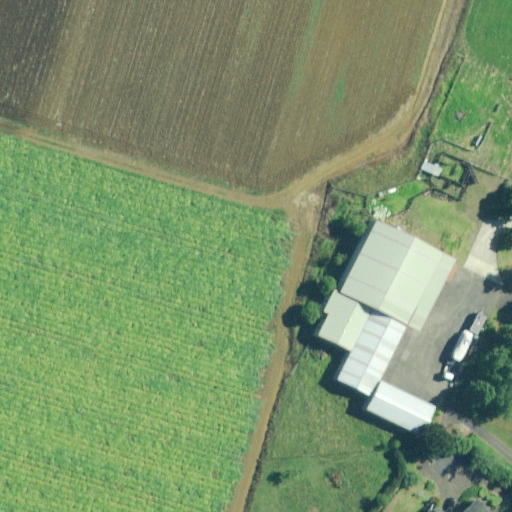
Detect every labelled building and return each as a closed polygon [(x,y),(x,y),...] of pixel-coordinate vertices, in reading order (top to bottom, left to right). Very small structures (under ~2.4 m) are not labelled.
[(439,171),(422,164),(419,170),(437,178),(439,171)] [(362,234),(327,304),(359,320),(404,342),(439,271),(362,234)] [(327,304),(306,349),(339,364),(359,320),(327,304)] [(339,364),(327,389),(356,403),(386,342),(356,328),(339,364)] [(412,445),(425,419),(372,394),(360,420),(412,445)] [(487,511),(488,511),(471,499),(461,511),(438,511),(429,505),(423,511),(487,511)]
